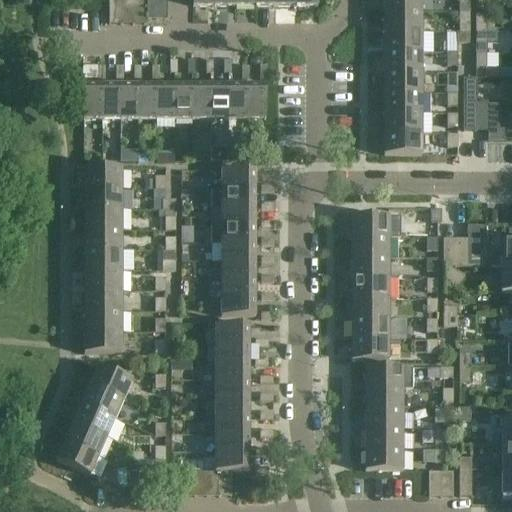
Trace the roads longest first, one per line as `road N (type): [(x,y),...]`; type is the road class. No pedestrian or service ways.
road 1 (residential): [(322,510),(301,427),(301,204),(317,184)]
road 2 (residential): [(79,44),(315,39)]
road 3 (residential): [(317,184),(511,184)]
road 4 (residential): [(317,184),(315,39)]
road 5 (residential): [(444,511),(322,510)]
